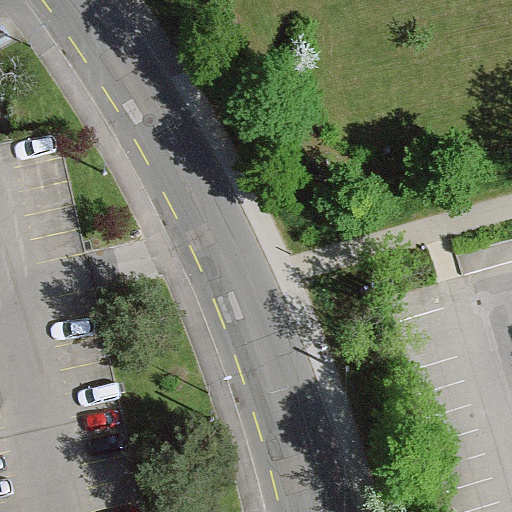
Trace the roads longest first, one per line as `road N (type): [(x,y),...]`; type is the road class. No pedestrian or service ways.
road 1 (residential): [(76,0),(161,120),(241,286),(315,511)]
road 2 (trunk): [(493,511),(498,0)]
